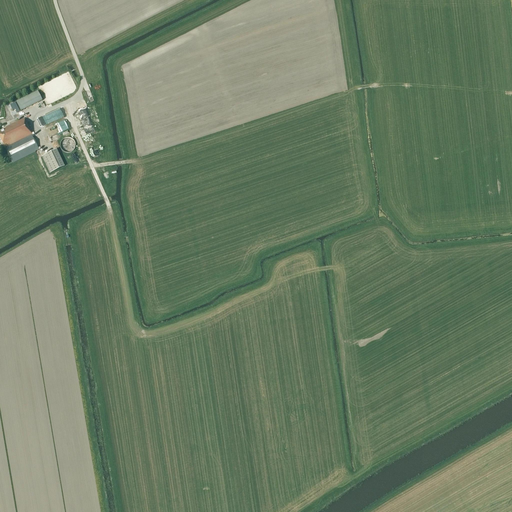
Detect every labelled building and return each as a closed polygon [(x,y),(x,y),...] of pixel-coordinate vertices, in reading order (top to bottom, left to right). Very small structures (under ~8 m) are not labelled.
[(38,92),(16,102),(21,111),(42,101),(38,92)] [(86,108),(78,110),(82,122),(91,119),(89,114),(88,114),(86,108)] [(24,119),(5,128),(6,129),(0,131),(0,138),(5,148),(6,148),(13,163),(39,150),(31,135),(33,134),(27,123),(26,123),(24,119)] [(65,119),(47,127),(51,136),(69,128),(65,119)] [(75,150),(75,138),(64,137),(64,150),(75,150)] [(50,174),(64,167),(57,150),(42,157),(50,174)]
